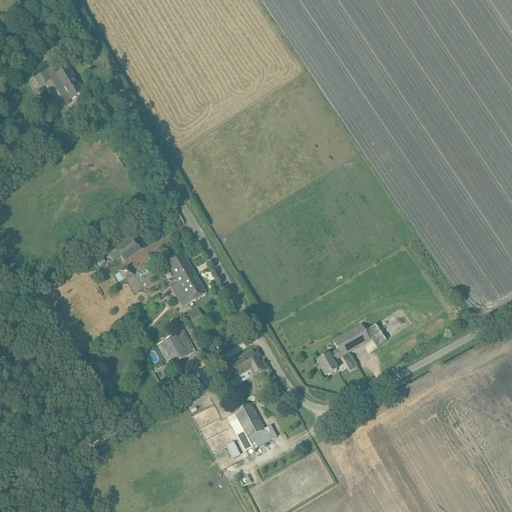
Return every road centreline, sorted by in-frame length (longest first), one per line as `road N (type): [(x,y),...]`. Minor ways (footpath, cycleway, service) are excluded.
road 1 (unclassified): [(306,405),(289,389),(62,0)]
road 2 (track): [(0,499),(258,336)]
road 3 (unclassified): [(306,405),(349,403),(511,314)]
